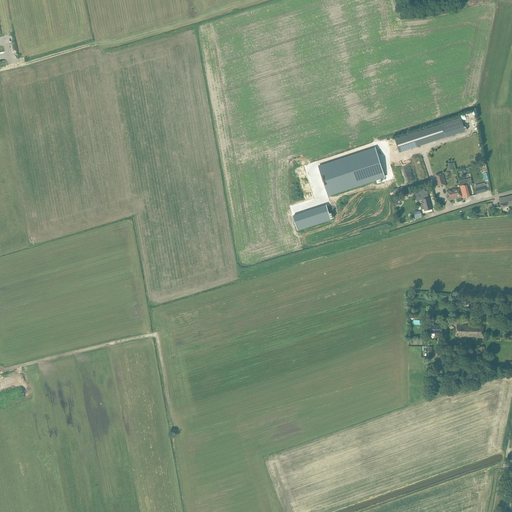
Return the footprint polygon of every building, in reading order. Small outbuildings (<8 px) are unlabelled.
[(465,131),(461,117),(395,139),(399,153),(465,131)] [(375,148),(318,167),(328,195),(385,177),(375,148)] [(445,184),(443,173),(435,175),(438,186),(445,184)] [(470,178),(459,181),(460,184),(463,197),(464,196),(464,198),(470,196),(469,191),(467,185),(472,184),(471,179),(471,178),(470,178)] [(403,187),(393,190),(394,192),(394,194),(395,196),(404,193),(403,187)] [(459,187),(447,190),(448,193),(448,195),(450,200),(462,197),(459,187)] [(501,208),(511,205),(511,195),(499,198),(499,199),(500,203),(501,208)] [(423,204),(420,204),(421,210),(424,209),(424,211),(432,209),(430,201),(429,198),(424,199),(423,199),(422,200),(423,204)] [(323,222),(331,219),(326,205),(318,208),(323,222)] [(430,324),(430,333),(442,333),(442,324),(430,324)] [(456,331),(456,336),(469,337),(470,325),(456,325),(456,331)] [(470,325),(469,337),(478,337),(483,337),(483,331),(483,326),(478,325),(470,325)]
